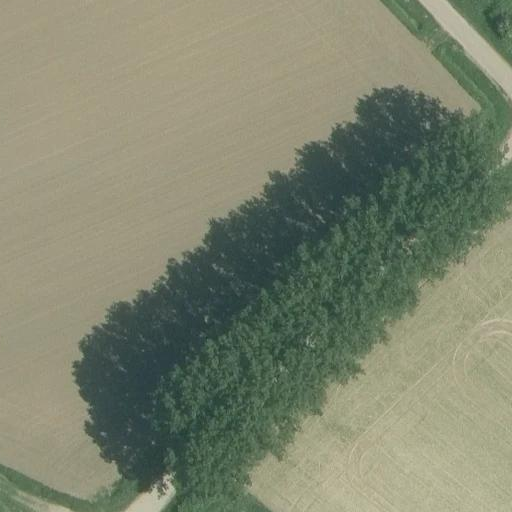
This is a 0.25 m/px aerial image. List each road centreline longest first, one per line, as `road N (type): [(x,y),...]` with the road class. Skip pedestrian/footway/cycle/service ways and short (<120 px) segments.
road 1 (unclassified): [(145,511),(511,149)]
road 2 (unclassified): [(511,88),(425,0)]
